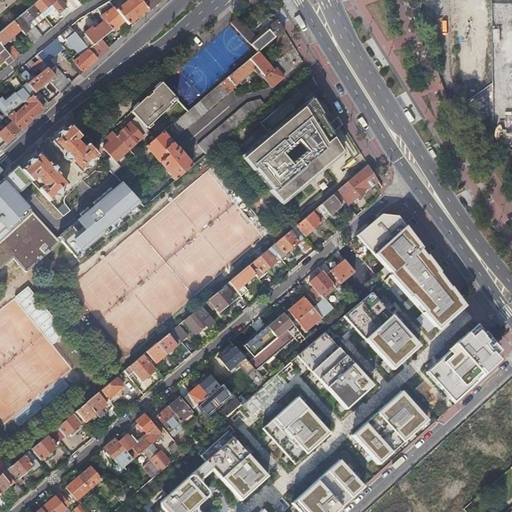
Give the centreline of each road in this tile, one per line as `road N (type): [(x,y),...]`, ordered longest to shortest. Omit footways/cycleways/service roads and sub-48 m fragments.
road 1 (residential): [(17,511),(410,176)]
road 2 (primary): [(511,286),(408,142),(323,0)]
road 3 (residential): [(350,511),(511,365)]
road 4 (primary): [(300,0),(410,176)]
road 5 (primary): [(410,176),(511,320)]
road 6 (secondary): [(0,166),(116,66)]
road 7 (residential): [(0,79),(100,0)]
road 8 (secondary): [(116,66),(221,0)]
